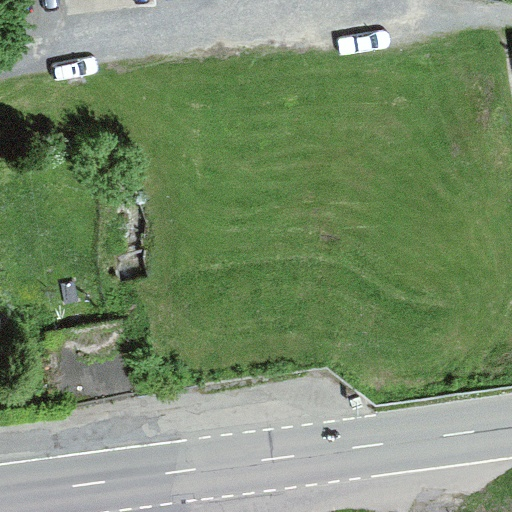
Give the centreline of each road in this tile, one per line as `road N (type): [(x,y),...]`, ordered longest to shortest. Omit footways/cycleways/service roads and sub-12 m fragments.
road 1 (secondary): [(0,497),(511,430)]
road 2 (residential): [(0,57),(499,18)]
